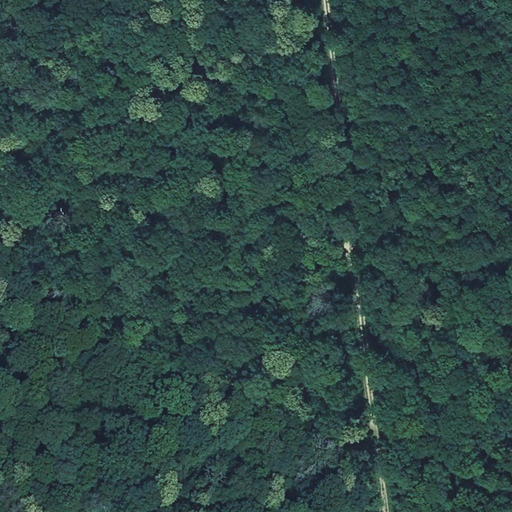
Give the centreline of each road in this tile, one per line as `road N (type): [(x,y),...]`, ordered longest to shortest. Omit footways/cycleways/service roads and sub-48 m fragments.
road 1 (track): [(326,0),(385,511)]
road 2 (track): [(0,454),(374,413)]
